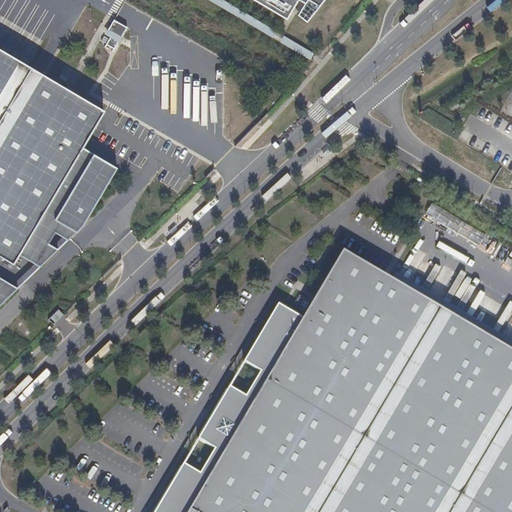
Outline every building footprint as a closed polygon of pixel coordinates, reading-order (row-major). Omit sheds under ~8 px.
[(221,0),(211,0),(308,57),(310,52),(221,0)] [(295,13),(304,20),(314,8),(314,9),(315,7),(320,0),(254,0),(284,18),(294,0),(299,0),(302,2),(295,13)] [(106,30),(119,38),(126,27),(113,19),(106,30)] [(119,38),(106,30),(105,33),(110,36),(118,41),(119,38)] [(113,49),(118,41),(110,36),(105,44),(113,49)] [(55,232),(67,239),(82,225),(116,167),(82,146),(102,112),(0,51),(0,304),(17,287),(0,277),(0,257),(11,264),(18,254),(39,267),(58,249),(48,243),(55,232)] [(511,511),(511,349),(342,248),(301,316),(278,302),(243,360),(259,369),(244,393),(228,384),(196,437),(212,446),(198,471),(182,461),(151,511),(511,511)] [(489,290),(496,279),(468,262),(461,273),(489,290)] [(48,319),(52,323),(63,313),(58,309),(48,319)]
